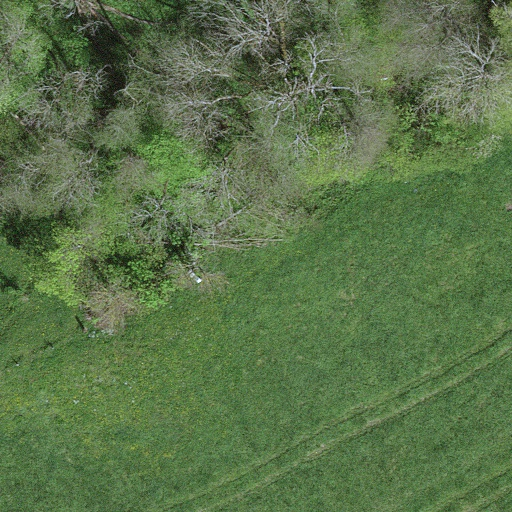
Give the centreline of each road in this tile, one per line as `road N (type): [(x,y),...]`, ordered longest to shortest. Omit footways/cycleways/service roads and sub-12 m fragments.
road 1 (motorway): [(499,511),(224,0)]
road 2 (motorway): [(0,405),(57,511)]
